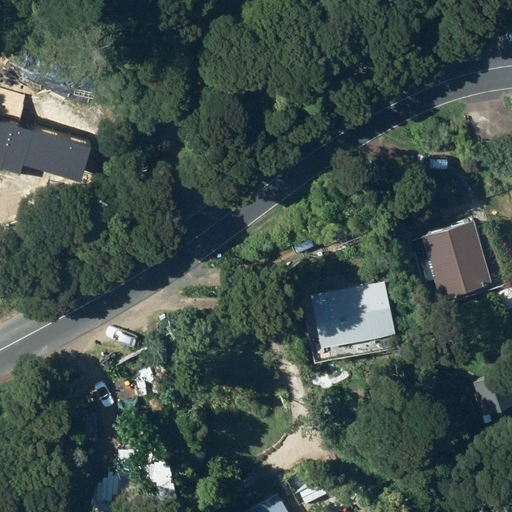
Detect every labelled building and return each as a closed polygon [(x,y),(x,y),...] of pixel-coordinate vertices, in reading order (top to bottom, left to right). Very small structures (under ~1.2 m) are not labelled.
[(77,69),(34,65),(32,91),(75,95),(77,69)] [(81,181),(91,147),(0,119),(0,170),(1,168),(19,173),(22,163),(81,181)] [(424,226),(441,280),(492,264),(474,209),(424,226)] [(335,239),(357,231),(353,221),(331,228),(335,239)] [(397,316),(386,268),(344,278),(343,274),(299,285),(303,300),(295,302),(304,343),(313,341),(316,353),(397,334),(394,317),(397,316)] [(168,364),(138,366),(141,404),(170,402),(168,364)] [(300,485),(306,496),(325,484),(318,474),(300,485)] [(234,511),(294,511),(278,485),(234,511)] [(126,511),(118,498),(116,498),(116,490),(84,490),(83,511),(126,511)]
